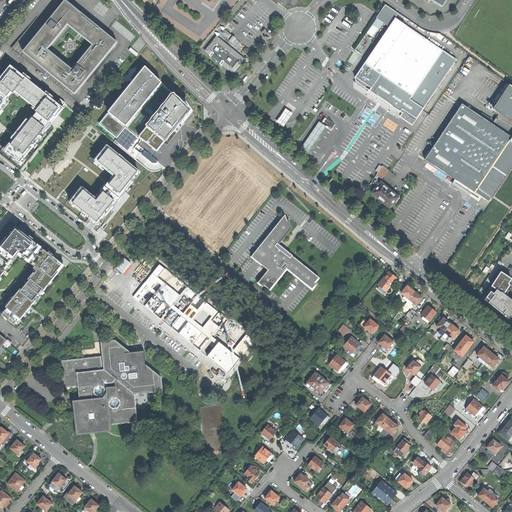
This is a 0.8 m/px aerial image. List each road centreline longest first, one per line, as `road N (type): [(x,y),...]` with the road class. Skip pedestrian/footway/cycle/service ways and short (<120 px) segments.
road 1 (secondary): [(511,346),(245,125)]
road 2 (track): [(396,254),(188,511)]
road 3 (residential): [(231,112),(105,266)]
road 4 (residential): [(105,266),(0,399)]
road 5 (residential): [(450,470),(356,377)]
